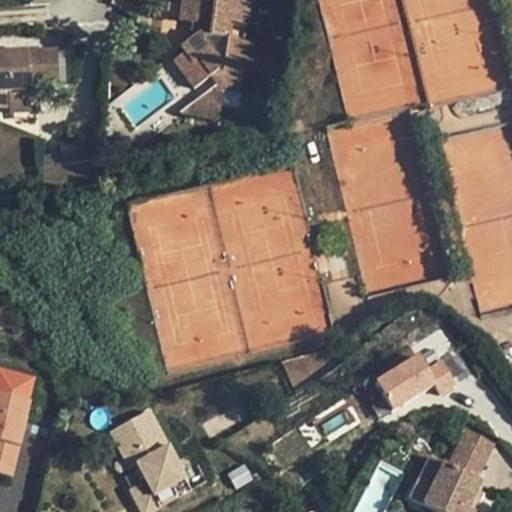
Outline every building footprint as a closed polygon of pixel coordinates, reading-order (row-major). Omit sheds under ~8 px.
[(220,87),(241,89),(243,71),(257,73),(262,40),(244,38),(247,0),(180,0),(178,18),(198,21),(196,32),(179,44),(184,50),(172,59),(193,87),(210,75),(220,87)] [(0,92),(28,91),(29,85),(58,84),(56,48),(0,51),(0,92)] [(0,102),(29,101),(28,91),(0,92),(0,102)] [(442,356),(428,364),(420,350),(374,378),(394,410),(434,385),(440,395),(458,384),(442,356)] [(0,473),(11,476),(28,401),(0,394),(0,473)] [(142,511),(148,511),(193,490),(152,407),(103,431),(142,511)] [(468,511),(465,510),(476,490),(479,483),(476,481),(492,445),(464,431),(447,467),(428,459),(418,479),(431,486),(422,506),(435,511),(468,511)] [(409,499),(422,506),(431,486),(418,479),(409,499)] [(474,511),(484,495),(476,490),(465,510),(468,511),(474,511)]
